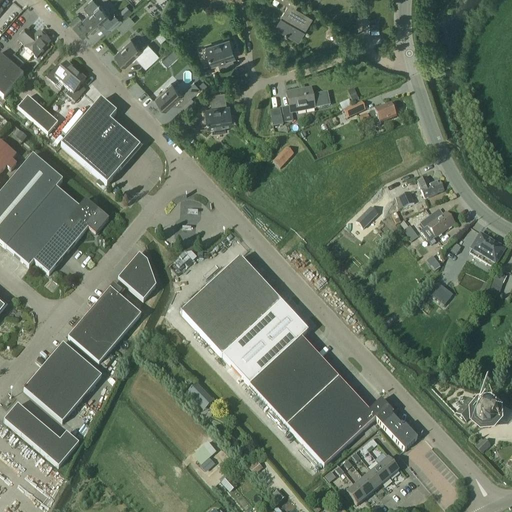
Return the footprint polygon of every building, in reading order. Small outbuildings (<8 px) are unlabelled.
[(89,14),(82,20),(93,32),(103,23),(108,28),(110,30),(121,20),(114,13),(109,17),(99,5),(98,6),(93,0),(84,8),(89,14)] [(278,0),(288,6),(279,20),(289,25),(284,34),(297,41),(311,18),(295,8),(298,2),(294,0),(278,0)] [(428,0),(426,7),(432,9),(434,2),(429,0),(428,0)] [(129,17),(118,27),(123,32),(134,22),(129,17)] [(35,59),(49,44),(38,34),(34,39),(26,33),(18,42),(25,49),(24,50),(35,59)] [(131,40),(114,55),(125,66),(135,57),(146,69),(158,58),(147,46),(141,51),(131,40)] [(219,70),(234,65),(232,58),(233,58),(230,49),(232,49),(229,40),(199,50),(199,51),(206,49),(208,57),(210,56),(212,65),(217,63),(219,70)] [(0,98),(3,101),(23,78),(0,58),(0,98)] [(58,83),(63,88),(75,74),(66,66),(59,74),(54,69),(46,79),(55,87),(58,83)] [(208,68),(202,70),(204,76),(210,74),(208,68)] [(75,74),(63,88),(69,93),(66,97),(75,104),(83,94),(78,90),(85,82),(75,74)] [(155,99),(166,111),(176,101),(181,107),(192,97),(186,91),(182,95),(171,84),(155,99)] [(289,108),(282,110),(285,124),(292,122),(291,114),(314,110),(323,108),(320,95),(311,96),(310,90),(286,95),(289,108)] [(200,129),(214,127),(215,132),(212,133),(227,131),(225,131),(224,125),(232,124),(230,115),(229,116),(228,107),(226,107),(224,92),(209,94),(211,109),(206,110),(207,119),(206,119),(207,127),(200,128),(200,129)] [(17,111),(32,124),(42,113),(27,99),(17,111)] [(340,104),(342,110),(353,105),(351,101),(350,99),(340,104)] [(139,151),(140,150),(139,148),(138,149),(132,143),(133,143),(131,142),(125,137),(124,135),(123,135),(117,130),(118,130),(116,129),(109,123),(116,116),(100,102),(60,148),(106,188),(119,173),(121,172),(120,172),(125,166),(126,166),(127,164),(132,158),(132,159),(134,157),(133,157),(138,151),(139,151)] [(347,121),(365,112),(361,103),(343,111),(347,121)] [(394,111),(393,112),(390,106),(384,108),(383,107),(380,109),(381,110),(373,112),(369,114),(375,130),(381,127),(381,126),(396,119),(395,117),(396,117),(394,111)] [(280,111),(270,113),(272,126),(273,128),(283,126),(282,124),(285,124),(282,110),(280,110),(280,111)] [(42,113),(32,124),(47,137),(57,126),(42,113)] [(360,127),(370,123),(367,115),(357,119),(360,127)] [(19,134),(15,139),(22,144),(23,142),(27,138),(20,133),(19,134)] [(16,157),(0,144),(0,175),(5,169),(10,173),(16,166),(11,162),(16,157)] [(273,164),(280,171),(294,156),(286,149),(273,164)] [(0,195),(0,246),(5,250),(56,191),(62,183),(32,158),(0,195)] [(417,184),(424,200),(443,192),(439,183),(430,187),(426,180),(417,184)] [(28,270),(33,264),(48,277),(87,232),(95,238),(108,222),(85,202),(78,210),(56,191),(5,250),(28,270)] [(393,202),(394,202),(398,212),(414,205),(410,195),(393,202)] [(422,202),(413,206),(417,214),(426,210),(422,202)] [(375,215),(368,209),(354,223),(362,230),(375,215)] [(432,216),(419,225),(423,231),(420,233),(429,244),(432,242),(435,240),(454,225),(446,213),(442,216),(436,221),(432,216)] [(410,228),(405,232),(412,242),(418,238),(410,228)] [(480,237),(472,251),(476,254),(473,258),(487,266),(489,262),(495,265),(503,251),(480,237)] [(456,256),(460,250),(455,246),(451,253),(456,256)] [(146,264),(139,258),(117,282),(143,304),(155,290),(146,264)] [(434,258),(428,262),(434,271),(440,267),(434,258)] [(239,261),(180,315),(221,360),(280,305),(246,268),(239,261)] [(497,272),(493,281),(503,286),(507,277),(497,272)] [(437,285),(429,295),(444,308),(453,297),(437,285)] [(110,292),(82,324),(67,341),(98,367),(140,318),(110,292)] [(280,305),(221,360),(249,388),(286,429),(323,469),(375,422),(381,429),(402,451),(404,453),(417,441),(415,439),(404,428),(401,428),(392,419),(392,415),(380,402),(368,413),(338,381),(301,340),(307,334),(283,308),(280,305)] [(63,347),(42,371),(23,393),(62,426),(101,380),(63,347)] [(213,403),(196,385),(186,395),(203,413),(213,403)] [(465,403),(455,415),(466,424),(468,422),(473,417),(473,415),(475,411),(478,408),(468,399),(465,403)] [(473,417),(473,424),(480,430),(490,429),(496,422),(495,413),(487,406),(478,408),(475,411),(473,415),(473,417)] [(58,471),(78,447),(66,436),(59,444),(17,408),(3,424),(58,471)] [(478,440),(472,446),(481,456),(482,455),(490,447),(484,441),(482,442),(479,439),(478,440)] [(372,441),(368,445),(373,451),(377,447),(372,441)] [(373,451),(368,445),(364,448),(368,454),(373,451)] [(364,448),(360,452),(364,458),(368,454),(364,448)] [(355,455),(351,459),(356,465),(360,461),(355,455)] [(204,473),(213,465),(209,460),(201,467),(200,468),(204,473)] [(379,467),(390,480),(398,473),(388,460),(379,467)] [(347,462),(343,466),(348,471),(352,468),(347,462)] [(253,466),(248,470),(254,477),(262,470),(256,463),(253,465),(253,466)] [(371,474),(381,486),(390,480),(379,467),(371,474)] [(339,469),(335,473),(339,478),(344,475),(339,469)] [(373,494),(381,486),(371,474),(362,481),(373,494)] [(236,487),(228,478),(222,484),(229,493),(236,487)] [(365,501),(373,494),(362,481),(354,488),(365,501)] [(365,501),(354,488),(346,495),(356,508),(365,501)] [(271,497),(278,505),(285,499),(278,491),(271,497)]
